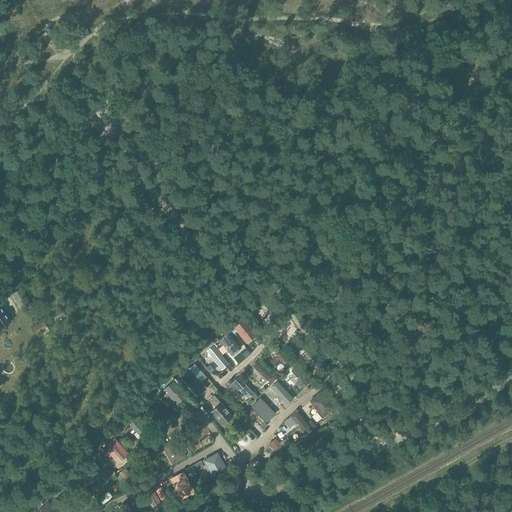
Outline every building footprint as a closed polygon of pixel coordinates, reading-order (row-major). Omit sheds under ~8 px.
[(12,321),(0,303),(0,327),(1,327),(2,329),(12,321)] [(52,315),(56,322),(66,315),(62,309),(52,315)] [(234,327),(231,330),(234,333),(237,331),(247,343),(256,335),(244,320),(234,327)] [(44,335),(49,331),(43,321),(32,328),(37,335),(42,331),(44,335)] [(228,332),(219,340),(232,355),(241,348),(228,332)] [(212,341),(212,342),(213,343),(218,349),(223,345),(220,342),(218,339),(217,338),(212,341)] [(274,344),(270,350),(276,356),(271,362),(276,366),(281,361),(284,364),(289,358),(274,344)] [(207,352),(202,356),(207,362),(212,357),(222,370),(229,364),(214,345),(207,351),(207,352)] [(293,362),(290,359),(285,364),(288,367),(293,362)] [(258,361),(253,366),(267,380),(272,375),(258,361)] [(206,368),(211,373),(214,370),(210,365),(206,368)] [(297,366),(292,371),(300,379),(295,383),(300,388),(305,384),(306,385),(311,381),(297,366)] [(181,375),(179,376),(197,397),(198,395),(207,388),(201,382),(189,368),(181,375)] [(239,378),(229,387),(235,394),(240,389),(247,398),(253,393),(239,378)] [(164,389),(177,404),(186,396),(173,381),(164,389)] [(277,397),(280,401),(282,399),(287,405),(293,399),(277,382),(271,388),(279,396),(277,397)] [(322,392),(310,401),(323,417),(331,411),(332,411),(335,409),(335,407),(333,404),(332,404),(322,392)] [(214,396),(209,400),(215,408),(212,411),(210,412),(222,426),(223,425),(233,416),(222,403),(221,404),(214,396)] [(166,419),(171,414),(158,399),(152,404),(166,419)] [(256,403),(252,407),(267,422),(270,418),(275,413),(261,399),(256,403)] [(304,432),(309,428),(297,412),(291,416),(296,423),(304,432)] [(284,422),(289,428),(296,423),(291,416),(284,422)] [(144,439),(149,435),(136,419),(130,424),(144,439)] [(183,430),(178,434),(190,451),(196,447),(183,430)] [(175,438),(162,445),(172,463),(172,465),(186,457),(185,456),(183,452),(175,438)] [(109,443),(105,448),(118,463),(123,459),(128,454),(115,439),(109,443)] [(276,439),(270,443),(277,453),(278,453),(283,448),(276,439)] [(104,458),(98,451),(92,457),(99,463),(104,458)] [(229,472),(218,452),(203,460),(214,481),(229,472)] [(103,467),(108,463),(104,459),(99,463),(103,467)] [(95,463),(89,469),(94,473),(100,479),(97,482),(102,486),(105,484),(111,478),(95,463)] [(130,487),(136,483),(124,468),(118,473),(130,487)] [(77,471),(70,478),(75,483),(82,476),(77,472),(77,471)] [(195,492),(184,471),(170,479),(181,500),(195,492)] [(70,488),(75,485),(71,480),(67,483),(70,488)] [(161,487),(155,491),(165,506),(171,503),(161,487)] [(153,489),(146,493),(156,511),(157,511),(164,508),(153,489)] [(104,496),(99,499),(103,504),(108,500),(104,496)] [(72,511),(58,497),(53,502),(61,511),(72,511)] [(57,511),(48,502),(36,511),(57,511)] [(131,511),(126,503),(119,507),(122,511),(131,511)]
